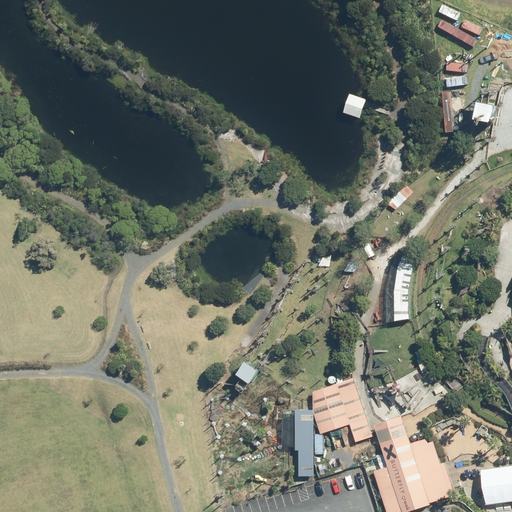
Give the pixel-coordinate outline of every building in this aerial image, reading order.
[(454,90),(445,91),(450,131),(458,131),(454,90)] [(372,98),(355,92),(349,111),(365,116),(370,104),(372,98)] [(498,106),(481,103),(478,120),(480,121),(493,123),(495,123),(496,117),(498,106)] [(414,192),(408,186),(396,195),(389,205),(396,210),(414,192)] [(380,250),(370,239),(364,245),(374,256),(380,250)] [(398,286),(400,320),(415,316),(414,291),(417,268),(420,257),(408,253),(403,266),(398,286)] [(352,280),(364,263),(356,257),(344,274),(352,280)] [(479,409),(482,405),(484,401),(466,388),(451,371),(439,349),(434,338),(430,339),(425,340),(430,352),(444,376),(461,394),(479,409)] [(259,359),(256,358),(247,371),(260,380),(270,367),(267,365),(265,364),(259,359)] [(374,436),(355,379),(314,392),(315,410),(322,434),(351,424),(357,442),(374,436)] [(315,434),(315,410),(297,410),(297,423),(297,450),(300,450),(300,476),(315,476),(315,454),(324,454),(324,434),(322,434),(315,434)] [(403,415),(374,424),(388,466),(374,471),(387,511),(402,511),(403,511),(407,511),(431,504),(431,503),(452,496),(450,490),(454,489),(445,463),(441,464),(434,441),(428,443),(427,438),(412,443),(403,415)]
